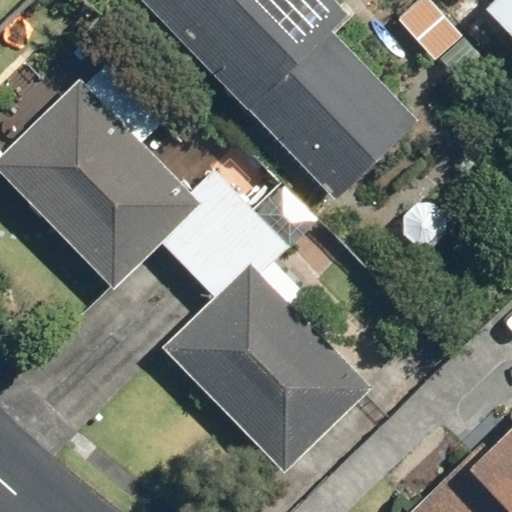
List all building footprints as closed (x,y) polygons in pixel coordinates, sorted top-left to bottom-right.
[(344,0),(151,0),(337,192),(419,113),(339,30),(357,13),(344,0)] [(511,0),(493,0),(489,4),(511,27),(511,0)] [(82,74),(0,152),(0,165),(115,284),(163,238),(218,295),(168,343),(288,467),(374,385),(293,300),(305,289),(275,257),(318,216),(291,188),(262,215),(216,166),(192,188),(182,178),(192,169),(175,151),(165,160),(143,137),(163,118),(108,60),(87,79),(82,74)] [(511,169),(511,168),(489,189),(511,214),(511,169)] [(483,439),(407,511),(511,511),(511,421),(489,444),(483,439)]
